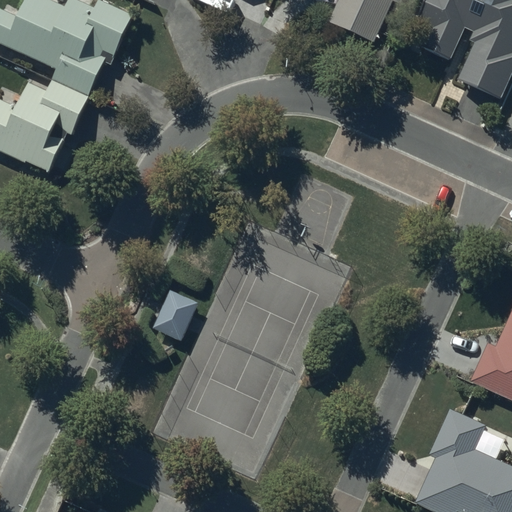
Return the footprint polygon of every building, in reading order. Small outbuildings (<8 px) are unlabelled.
[(106,62),(111,64),(132,14),(101,0),(100,0),(96,9),(91,6),(93,0),(69,0),(66,7),(51,0),(27,0),(19,17),(1,9),(0,11),(0,42),(57,69),(48,89),(30,80),(18,107),(0,98),(0,151),(26,163),(27,161),(50,171),(68,133),(72,135),(106,62)] [(403,0),(338,0),(328,22),(376,44),(395,3),(401,6),(403,0)] [(511,0),(429,0),(421,19),(433,24),(425,44),(452,56),(465,26),(476,31),(472,40),(476,42),(460,78),(503,97),(511,75),(511,0)] [(155,329),(183,341),(199,304),(171,292),(155,329)] [(511,316),(497,351),(488,347),(470,388),(511,405),(511,316)] [(488,432),(452,415),(430,462),(437,465),(417,508),(424,511),(511,511),(511,472),(477,457),(488,432)]
